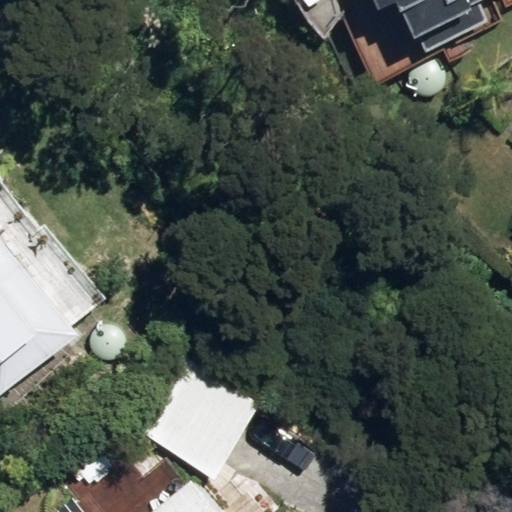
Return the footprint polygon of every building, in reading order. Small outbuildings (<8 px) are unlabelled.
[(421,0),(430,16),(462,0),(421,0)] [(0,394),(76,334),(0,240),(0,394)] [(215,351),(247,369),(261,347),(228,329),(215,351)] [(190,345),(142,424),(222,469),(271,390),(190,345)] [(274,511),(270,507),(263,511),(252,511),(204,461),(151,511),(274,511)]
